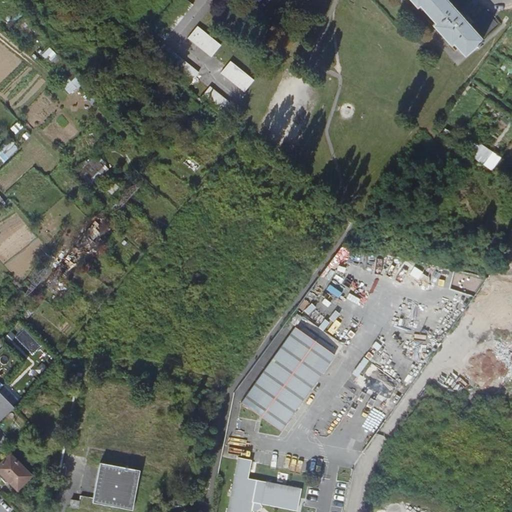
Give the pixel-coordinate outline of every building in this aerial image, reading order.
[(480,43),(468,28),(463,22),(464,21),(459,15),(458,16),(442,0),(408,0),(415,8),(418,6),(435,25),(433,27),(450,46),(452,44),(464,57),(475,47),(477,49),(482,45),(480,43)] [(468,28),(480,43),(498,26),(486,13),(468,28)] [(198,25),(189,37),(213,55),(222,43),(198,25)] [(222,71),(245,90),(255,78),(232,60),(222,71)] [(220,111),(229,100),(211,85),(202,96),(220,111)] [(0,149),(0,152),(7,159),(18,145),(9,138),(0,149)] [(492,151),(486,164),(494,168),(500,155),(492,151)] [(77,169),(90,184),(110,167),(97,152),(77,169)] [(48,221),(40,228),(51,241),(59,235),(48,221)] [(23,307),(31,298),(23,290),(21,292),(16,287),(10,293),(23,307)] [(295,328),(239,402),(276,432),(333,358),(295,328)] [(0,421),(15,407),(0,392),(0,421)] [(17,490),(30,476),(10,455),(0,465),(0,477),(2,480),(4,477),(17,490)] [(239,457),(228,511),(251,511),(252,508),(259,503),(297,511),(302,489),(249,478),(252,460),(239,457)] [(92,503),(132,510),(139,471),(100,463),(92,503)]
